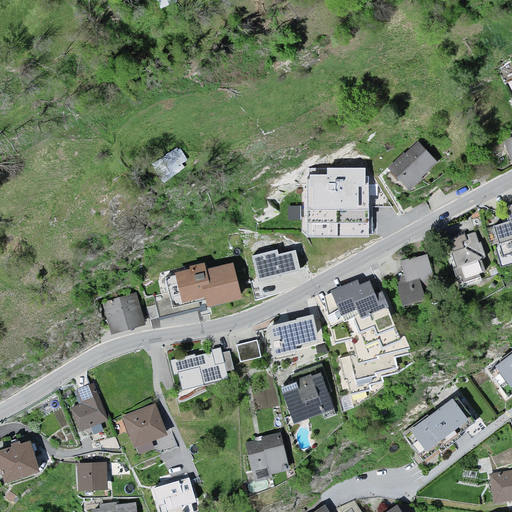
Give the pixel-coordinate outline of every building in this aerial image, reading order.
[(177,0),(157,0),(163,13),(180,6),(177,0)] [(443,163),(422,140),(392,168),(413,191),(443,163)] [(194,166),(178,141),(153,158),(169,182),(194,166)] [(286,199),(278,177),(254,186),(262,208),(286,199)] [(352,199),(323,209),(335,240),(364,229),(352,199)] [(511,259),(511,218),(494,225),(506,261),(511,259)] [(491,260),(480,228),(451,238),(465,280),(489,272),(485,261),(491,260)] [(282,248),(249,259),(258,286),(292,274),(282,248)] [(431,250),(402,260),(408,276),(398,277),(410,311),(433,302),(429,290),(444,285),(431,250)] [(234,258),(178,272),(185,302),(208,296),(211,306),(244,298),(234,258)] [(335,288),(325,297),(329,312),(334,321),(336,323),(348,317),(355,334),(358,350),(340,354),(345,380),(400,369),(399,355),(417,349),(375,275),(335,288)] [(141,291),(103,301),(111,332),(149,322),(141,291)] [(316,312),(289,319),(294,340),(321,334),(316,312)] [(260,338),(237,343),(242,362),(265,356),(260,338)] [(230,343),(167,358),(176,392),(235,378),(233,369),(236,368),(230,343)] [(511,356),(500,366),(511,381),(511,356)] [(323,368),(278,385),(294,427),(339,410),(323,368)] [(96,381),(76,388),(82,404),(72,408),(80,430),(111,418),(96,381)] [(475,419),(456,395),(414,428),(433,452),(475,419)] [(157,401),(124,415),(136,445),(169,432),(157,401)] [(284,424),(246,435),(257,477),(296,466),(284,424)] [(32,438),(0,448),(0,464),(6,481),(42,468),(32,438)] [(109,461),(79,462),(79,489),(109,488),(109,461)] [(511,467),(492,470),(496,500),(511,497),(511,467)] [(194,474),(153,485),(160,511),(197,511),(195,502),(201,501),(194,474)] [(131,511),(130,500),(94,505),(94,511),(131,511)]
